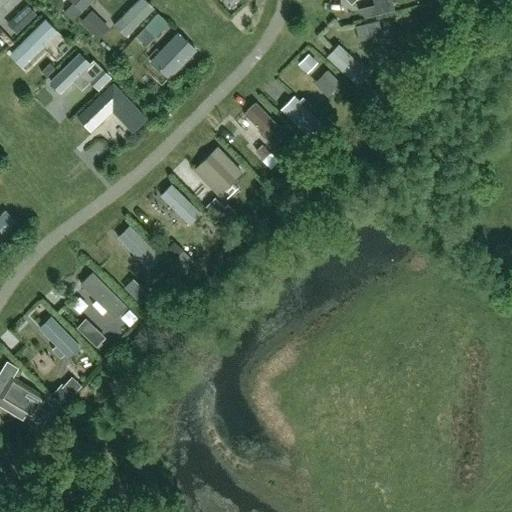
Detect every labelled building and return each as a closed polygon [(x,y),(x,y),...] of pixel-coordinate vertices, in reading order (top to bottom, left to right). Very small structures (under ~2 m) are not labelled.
[(9,0),(0,0),(0,10),(11,1),(9,0)] [(68,0),(82,14),(96,0),(68,0)] [(7,26),(16,36),(36,17),(27,7),(7,26)] [(43,22),(10,57),(27,72),(44,54),(56,65),(71,49),(43,22)] [(177,33),(149,63),(168,80),(196,50),(177,33)] [(340,41),(327,57),(362,87),(375,71),(340,41)] [(75,117),(88,131),(125,98),(112,83),(75,117)] [(296,94),(282,108),(307,134),(322,119),(296,94)] [(258,103),(246,114),(274,142),(285,131),(258,103)] [(199,177),(217,195),(242,171),(217,145),(200,162),(206,169),(199,177)] [(188,186),(202,174),(188,158),(174,171),(188,186)] [(173,185),(161,197),(190,224),(202,212),(173,185)] [(0,214),(0,240),(18,224),(5,210),(0,214)] [(130,227),(118,240),(150,270),(162,258),(130,227)] [(99,276),(88,288),(116,316),(128,304),(99,276)] [(53,319),(41,331),(67,356),(79,345),(53,319)] [(13,377),(13,376),(18,368),(6,361),(1,370),(13,377)] [(0,398),(0,400),(25,416),(33,420),(48,396),(13,376),(13,377),(0,398)]
